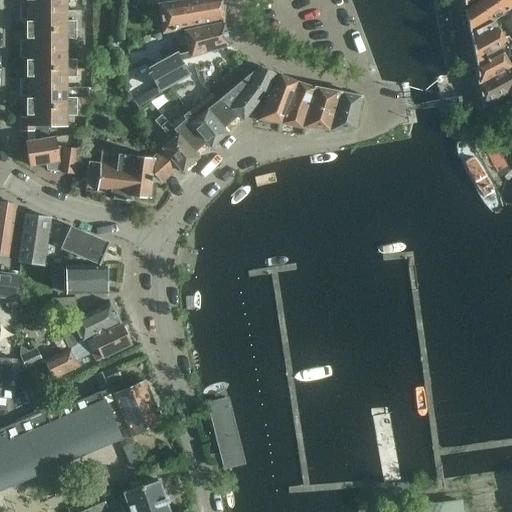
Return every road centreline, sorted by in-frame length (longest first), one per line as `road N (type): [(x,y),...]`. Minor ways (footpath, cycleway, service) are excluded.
road 1 (residential): [(159,242),(160,301),(206,511)]
road 2 (residential): [(159,242),(187,192),(238,152),(360,135),(370,114)]
road 3 (residential): [(367,90),(252,50),(234,24),(233,0)]
road 4 (residential): [(159,242),(0,176)]
